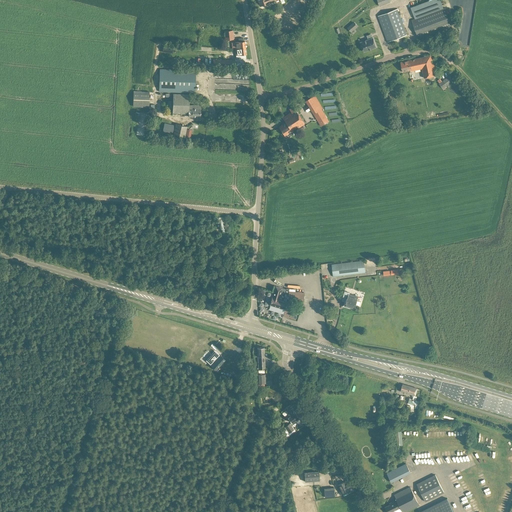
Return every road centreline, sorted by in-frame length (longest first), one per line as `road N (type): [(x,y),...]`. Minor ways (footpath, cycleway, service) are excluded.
road 1 (tertiary): [(248,327),(0,253)]
road 2 (unclassified): [(257,213),(0,187)]
road 3 (unclassified): [(262,100),(406,53),(438,53)]
road 4 (tertiary): [(337,354),(511,411)]
road 5 (tertiary): [(511,396),(337,354)]
road 6 (unclassified): [(378,511),(351,454),(288,366)]
